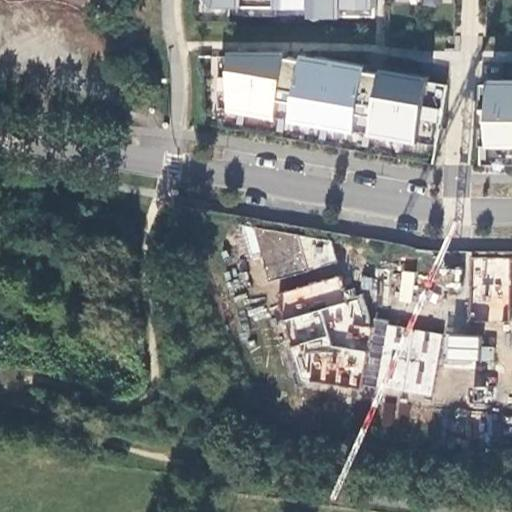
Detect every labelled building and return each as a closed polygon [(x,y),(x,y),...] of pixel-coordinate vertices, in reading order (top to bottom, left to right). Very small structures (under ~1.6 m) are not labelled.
[(215,0),(222,7),(315,7),(315,16),(378,17),(377,0),(215,0)] [(236,56),(223,56),(223,107),(242,110),(241,123),(246,125),(248,112),(282,117),(280,130),(286,131),(288,119),(325,125),(323,138),(329,138),(331,126),(367,132),(365,145),(371,146),(373,133),(401,138),(399,151),(405,152),(407,140),(439,145),(450,84),(432,81),(433,75),(386,67),(385,73),(370,70),(371,65),(306,53),(306,59),(292,57),(293,50),(236,50),(236,56)] [(493,84),(482,84),(482,145),(483,145),(483,158),(489,158),(489,145),(511,145),(511,77),(493,78),(493,84)] [(335,244),(256,231),(293,347),(304,345),(315,382),(363,391),(364,385),(430,399),(443,336),(371,325),(364,295),(356,298),(355,288),(344,291),(335,244)] [(511,340),(511,255),(470,255),(468,322),(504,323),(504,341),(511,340)] [(410,302),(413,272),(401,271),(398,300),(410,302)]
